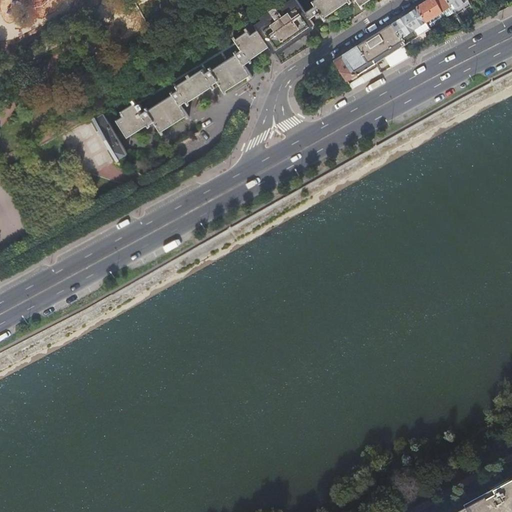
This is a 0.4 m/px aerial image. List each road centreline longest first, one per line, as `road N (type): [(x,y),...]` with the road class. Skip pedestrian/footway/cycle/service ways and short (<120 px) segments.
road 1 (primary): [(0,322),(511,47)]
road 2 (primary): [(250,167),(0,301)]
road 3 (primary): [(511,25),(314,132)]
road 4 (residential): [(400,0),(299,64),(279,85),(275,104)]
